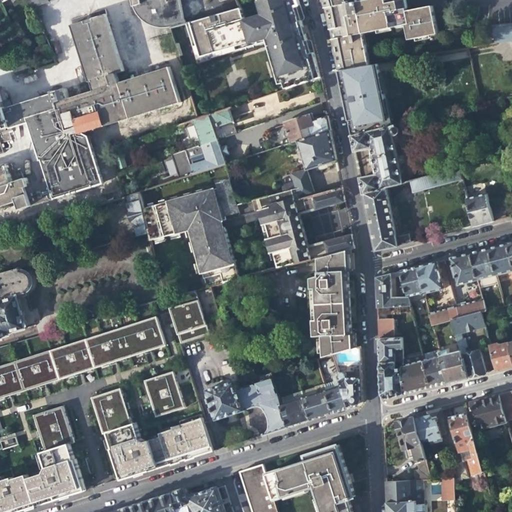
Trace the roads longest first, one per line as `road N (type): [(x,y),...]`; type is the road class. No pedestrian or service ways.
road 1 (residential): [(70,511),(373,416)]
road 2 (residential): [(310,0),(366,268)]
road 3 (residential): [(366,268),(511,229)]
road 4 (residential): [(366,268),(373,416)]
road 5 (residential): [(511,379),(373,416)]
